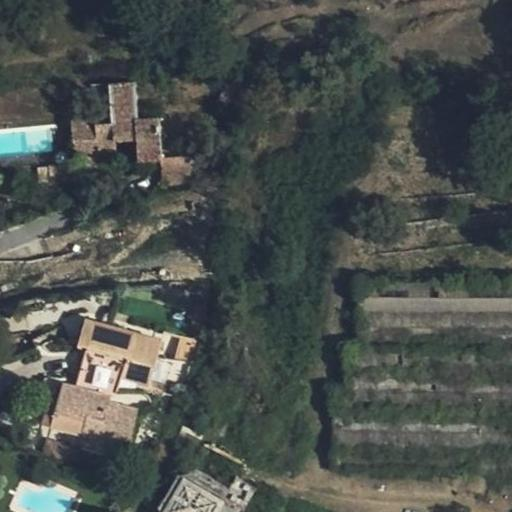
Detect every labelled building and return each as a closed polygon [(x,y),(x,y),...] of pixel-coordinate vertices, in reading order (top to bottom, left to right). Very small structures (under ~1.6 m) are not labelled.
[(241,86),(227,81),(219,100),(234,105),(241,86)] [(139,158),(163,157),(160,116),(139,117),(137,82),(93,85),(95,117),(73,117),(77,161),(118,159),(117,141),(137,140),(139,158)] [(191,182),(190,155),(163,157),(165,184),(191,182)] [(511,282),(361,282),(360,340),(511,341),(511,282)] [(129,377),(156,383),(167,337),(91,320),(84,349),(91,351),(82,388),(68,385),(57,430),(138,448),(147,410),(122,405),(129,377)] [(333,469),(511,470),(511,349),(348,349),(347,389),(333,389),(333,469)] [(73,462),(75,461),(78,452),(65,446),(59,460),(73,462)] [(180,475),(162,511),(216,511),(224,495),(180,475)]
